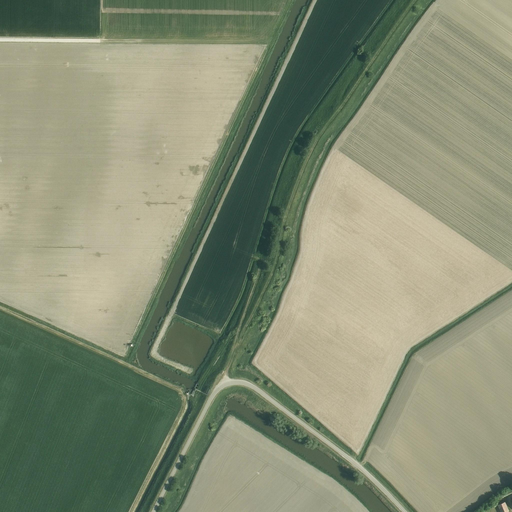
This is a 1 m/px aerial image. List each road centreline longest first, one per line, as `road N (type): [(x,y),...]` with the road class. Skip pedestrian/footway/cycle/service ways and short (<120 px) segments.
road 1 (track): [(418,0),(311,145),(283,216),(272,273),(219,386)]
road 2 (tertiary): [(404,511),(351,459),(253,386),(219,386)]
road 3 (tertiary): [(153,511),(219,386)]
